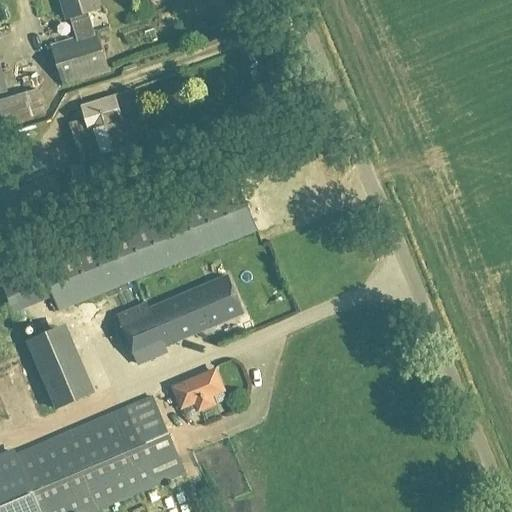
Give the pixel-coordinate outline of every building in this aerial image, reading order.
[(95,0),(60,0),(66,20),(68,19),(74,39),(49,47),(61,85),(108,71),(97,33),(94,34),(88,13),(98,10),(95,0)] [(38,90),(0,100),(0,120),(2,127),(45,115),(38,90)] [(112,96),(81,105),(97,160),(129,151),(122,129),(112,96)] [(52,176),(0,196),(0,200),(9,224),(62,203),(52,176)] [(37,264),(57,313),(257,233),(238,184),(37,264)] [(173,337),(175,343),(242,314),(227,277),(148,310),(146,305),(117,317),(138,366),(167,353),(162,342),(173,337)] [(44,410),(77,402),(66,355),(33,363),(44,410)] [(221,390),(214,373),(174,389),(182,407),(196,401),(199,410),(213,404),(209,395),(221,390)] [(94,511),(185,473),(152,396),(15,455),(14,452),(0,457),(0,511),(94,511)] [(214,415),(200,423),(208,436),(222,428),(214,415)]
